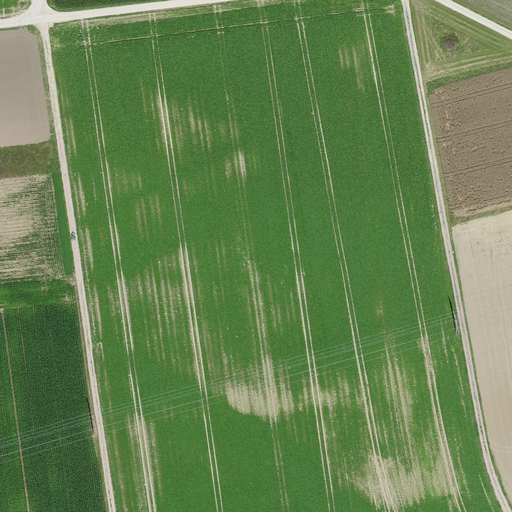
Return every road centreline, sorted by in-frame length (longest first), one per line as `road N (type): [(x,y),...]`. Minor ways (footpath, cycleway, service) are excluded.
road 1 (track): [(507,511),(483,443),(405,0)]
road 2 (track): [(112,511),(43,18)]
road 3 (track): [(198,0),(43,18)]
